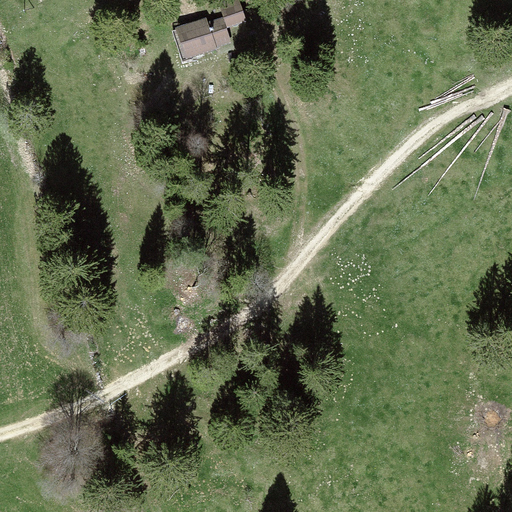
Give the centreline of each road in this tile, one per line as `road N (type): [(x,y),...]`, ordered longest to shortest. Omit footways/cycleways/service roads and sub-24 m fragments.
road 1 (track): [(159,366),(293,265),(440,121),(511,82)]
road 2 (track): [(254,48),(290,138),(293,265)]
road 3 (track): [(0,432),(159,366)]
